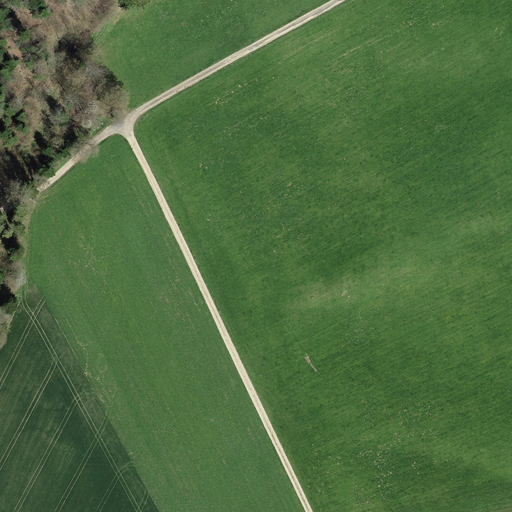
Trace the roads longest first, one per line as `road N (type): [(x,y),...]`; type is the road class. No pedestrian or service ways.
road 1 (track): [(306,511),(122,121)]
road 2 (track): [(0,214),(122,121),(337,0)]
road 3 (track): [(0,214),(87,49)]
